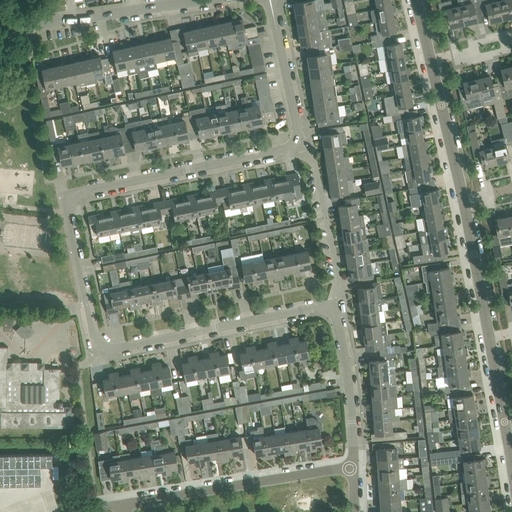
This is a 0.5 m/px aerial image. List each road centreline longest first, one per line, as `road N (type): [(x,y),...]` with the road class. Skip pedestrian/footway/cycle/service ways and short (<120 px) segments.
road 1 (residential): [(354,467),(337,307),(100,355),(67,196),(290,153),(301,142),(269,0)]
road 2 (residential): [(123,511),(121,504),(354,467)]
road 3 (unclassified): [(488,338),(463,199)]
road 4 (unclassified): [(463,199),(431,62)]
road 5 (residential): [(212,0),(73,20)]
road 6 (unclassified): [(511,472),(488,338)]
